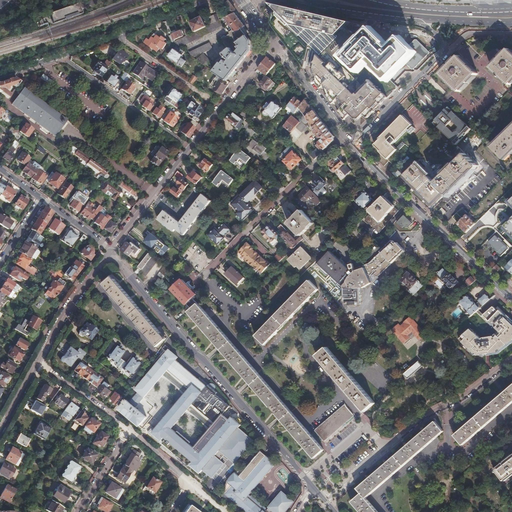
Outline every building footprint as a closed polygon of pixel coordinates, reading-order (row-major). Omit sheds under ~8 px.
[(231,15),(236,13),(234,11),(236,10),(229,1),(221,7),(223,8),(225,7),(231,15)] [(83,7),(81,3),(51,13),(54,23),(84,12),(83,7)] [(292,9),(270,4),(279,12),(290,23),(293,25),(296,26),(298,27),(310,29),(324,32),(337,35),(345,28),(350,22),(304,12),(302,11),(299,10),(297,10),(292,9)] [(290,23),(279,12),(276,15),(274,13),(272,15),(271,17),(271,19),(271,21),(271,22),(271,24),(272,26),(273,27),(276,31),(305,69),(305,66),(309,48),(300,39),(287,26),(290,23)] [(237,33),(242,29),(246,26),(248,24),(240,15),(238,16),(236,13),(231,15),(221,20),(223,22),(226,21),(235,30),(237,33)] [(211,25),(220,21),(218,16),(217,15),(208,18),(211,25)] [(190,22),(195,32),(206,27),(201,16),(190,22)] [(175,41),(171,43),(179,48),(224,27),(221,20),(220,21),(211,25),(206,27),(195,32),(189,35),(186,36),(183,38),(175,41)] [(314,69),(317,56),(324,64),(322,65),(326,69),(328,68),(332,64),(338,70),(336,71),(340,75),(341,73),(347,79),(344,83),(342,84),(354,95),(354,96),(363,87),(363,86),(368,81),(383,95),(387,99),(398,87),(396,85),(389,78),(375,65),(378,62),(372,57),(356,73),(342,60),(345,57),(366,35),(355,33),(354,34),(348,28),(346,30),(345,28),(337,35),(324,32),(310,29),(298,27),(296,26),(293,25),(290,23),(287,26),(300,39),(309,48),(305,66),(314,69)] [(247,36),(242,29),(237,33),(235,30),(230,34),(237,43),(247,36)] [(372,57),(378,62),(375,65),(389,78),(404,61),(413,52),(409,47),(400,39),(387,53),(381,47),(384,43),(371,30),(366,35),(345,57),(342,60),(356,73),(372,57)] [(180,31),(169,35),(171,43),(175,41),(183,38),(180,31)] [(158,46),(159,48),(162,49),(167,43),(164,41),(166,38),(162,36),(161,37),(157,34),(154,38),(152,36),(149,40),(147,38),(143,42),(155,50),(158,46)] [(229,49),(237,43),(230,34),(227,36),(226,35),(222,38),(229,49)] [(252,41),(247,36),(237,43),(229,49),(223,53),(226,57),(229,60),(227,63),(224,61),(222,64),(221,63),(214,72),(222,77),(227,81),(251,51),(252,41)] [(412,69),(414,69),(429,53),(429,51),(416,39),(415,39),(409,45),(410,46),(409,47),(413,52),(404,61),(412,69)] [(190,56),(206,66),(210,61),(200,54),(213,48),(210,42),(189,52),(190,56)] [(110,55),(110,46),(99,46),(99,51),(105,51),(105,55),(110,55)] [(128,56),(119,49),(112,59),(119,64),(122,61),(123,62),(128,56)] [(178,63),(185,52),(181,49),(179,52),(174,49),(168,57),(178,63)] [(511,82),(511,51),(509,49),(491,67),(510,85),(511,82)] [(324,64),(317,56),(314,69),(313,72),(317,77),(314,80),(314,81),(316,83),(319,88),(321,90),(323,93),(324,93),(325,95),(327,98),(328,100),(332,104),(333,106),(335,109),(336,109),(337,110),(337,111),(339,113),(341,115),(343,118),(345,120),(348,117),(351,114),(354,117),(354,118),(358,121),(361,118),(361,117),(364,114),(368,118),(387,99),(383,95),(368,81),(363,86),(363,87),(354,96),(354,95),(342,84),(344,83),(347,79),(341,73),(340,75),(336,71),(338,70),(332,64),(328,68),(326,69),(322,65),(324,64)] [(459,56),(441,74),(460,92),(478,73),(459,56)] [(267,76),(276,64),(267,57),(258,69),(267,76)] [(183,58),(179,65),(183,67),(187,60),(183,58)] [(93,71),(101,77),(111,63),(106,59),(103,64),(98,61),(95,65),(97,67),(93,71)] [(139,62),(132,73),(140,79),(143,75),(151,81),(156,74),(139,62)] [(120,78),(126,82),(130,76),(127,74),(126,73),(124,72),(120,78)] [(46,83),(49,79),(43,74),(40,78),(46,83)] [(113,76),(110,74),(104,82),(113,88),(119,80),(117,79),(118,76),(114,74),(113,76)] [(189,81),(193,85),(198,78),(193,75),(189,81)] [(269,92),(276,84),(266,76),(264,79),(260,84),(269,92)] [(222,94),(231,83),(227,81),(222,77),(220,81),(216,78),(211,84),(215,87),(214,88),(222,94)] [(15,88),(19,82),(14,78),(3,82),(0,82),(0,93),(7,99),(10,95),(6,93),(5,94),(4,93),(7,90),(7,91),(11,90),(11,87),(13,86),(15,88)] [(126,82),(122,89),(129,95),(134,88),(126,82)] [(172,106),(176,109),(178,105),(175,103),(180,95),(171,89),(163,99),(169,104),(172,106)] [(31,92),(18,108),(55,136),(67,120),(31,92)] [(142,106),(150,112),(154,107),(150,105),(153,102),(141,93),(137,99),(143,104),(142,106)] [(295,97),(289,104),(295,108),(292,111),(294,113),(296,111),(303,103),(295,97)] [(303,103),(296,111),(299,113),(302,110),(304,114),(306,116),(315,110),(306,99),(303,103)] [(189,117),(192,120),(195,122),(202,111),(199,109),(200,109),(191,102),(186,109),(190,112),(188,114),(190,116),(189,117)] [(270,115),(275,119),(283,108),(278,103),(277,104),(274,102),(271,105),(269,103),(266,107),(268,109),(265,113),(264,115),(267,117),(269,117),(270,115)] [(152,113),(159,118),(162,113),(164,109),(159,106),(157,110),(155,108),(152,113)] [(472,129),(449,107),(441,115),(433,123),(456,145),(472,129)] [(303,119),(304,121),(308,119),(315,128),(323,121),(315,110),(306,116),(303,119)] [(167,112),(162,119),(164,120),(163,121),(171,127),(178,118),(169,112),(169,113),(167,112)] [(246,130),(249,127),(251,124),(248,121),(247,120),(247,119),(249,116),(246,113),(244,112),(241,115),(245,118),(243,120),(233,112),(231,115),(229,113),(226,118),(234,124),(233,126),(238,130),(242,125),(244,126),(243,128),(246,130)] [(293,115),(285,125),(293,131),(301,121),(299,120),(293,115)] [(381,152),(395,166),(405,156),(394,144),(413,125),(403,115),(381,138),(376,144),(376,146),(382,151),(381,152)] [(288,137),(294,142),(307,126),(304,121),(303,119),(301,121),(293,131),(288,137)] [(191,132),(197,124),(195,122),(192,120),(188,125),(187,123),(180,132),(187,137),(191,132)] [(323,121),(315,128),(316,130),(315,131),(321,138),(330,130),(323,121)] [(28,137),(34,129),(26,123),(20,132),(28,137)] [(511,126),(491,147),(503,159),(511,150),(511,126)] [(244,132),(251,137),(255,132),(249,127),(246,130),(244,132)] [(317,145),(323,152),(327,147),(334,140),(335,140),(335,136),(330,130),(321,138),(323,137),(324,139),(317,145)] [(248,146),(253,150),(259,143),(253,139),(248,146)] [(12,152),(18,143),(14,140),(2,157),(9,162),(14,155),(11,153),(12,152)] [(259,143),(253,150),(261,156),(265,150),(266,149),(267,148),(259,142),(259,143)] [(161,147),(150,162),(157,166),(167,152),(161,147)] [(231,160),(237,164),(242,158),(248,162),(252,157),(240,147),(236,153),(231,160)] [(311,155),(315,159),(317,157),(321,153),(318,149),(311,155)] [(104,176),(107,171),(90,159),(78,150),(75,154),(87,163),(100,173),(104,176)] [(261,156),(266,160),(270,155),(265,150),(261,156)] [(17,160),(25,166),(30,158),(22,152),(19,156),(20,156),(17,160)] [(284,160),(292,169),(303,159),(295,152),(291,156),(290,154),(284,160)] [(435,182),(444,192),(447,195),(474,169),(475,170),(478,167),(479,165),(478,164),(477,166),(465,154),(435,182)] [(331,169),(335,174),(340,168),(341,169),(340,170),(346,176),(348,174),(349,175),(350,173),(352,171),(346,165),(345,165),(344,165),(345,164),(341,159),(340,160),(337,157),(333,161),(332,160),(328,165),(332,168),(331,169)] [(200,166),(207,172),(213,164),(206,158),(204,161),(202,160),(200,163),(201,164),(200,166)] [(258,170),(263,164),(258,159),(258,160),(253,166),(258,170)] [(32,175),(33,176),(36,172),(38,170),(28,163),(26,165),(22,171),(31,177),(32,175)] [(444,192),(435,182),(416,164),(404,175),(432,203),(444,192)] [(33,176),(32,178),(40,185),(46,176),(40,172),(43,168),(40,166),(38,170),(36,172),(33,176)] [(52,171),(45,180),(57,188),(63,179),(52,171)] [(184,175),(178,171),(175,174),(181,178),(178,182),(180,184),(178,185),(180,186),(178,189),(182,192),(189,183),(185,180),(182,178),(184,175)] [(213,183),(218,188),(223,181),(229,186),(233,180),(222,171),(217,176),(218,177),(213,183)] [(189,178),(197,184),(202,177),(195,172),(193,174),(192,174),(189,178)] [(311,190),(316,195),(320,199),(326,193),(327,193),(327,192),(326,191),(324,187),(327,184),(321,177),(317,181),(318,182),(314,185),(315,186),(311,190)] [(266,190),(256,180),(240,195),(239,193),(231,200),(240,209),(237,212),(244,220),(255,210),(248,203),(256,195),(259,197),(266,190)] [(114,200),(120,191),(110,184),(105,181),(102,185),(99,189),(105,193),(107,190),(113,195),(111,198),(114,200)] [(65,183),(57,194),(63,199),(72,187),(65,183)] [(132,189),(124,183),(122,187),(129,192),(132,189)] [(6,185),(5,186),(0,194),(0,198),(4,201),(5,200),(9,203),(16,192),(6,185)] [(98,188),(93,185),(90,191),(94,194),(98,188)] [(318,206),(322,201),(320,199),(316,195),(311,190),(309,187),(297,199),(303,204),(308,199),(314,202),(318,206)] [(511,246),(511,187),(487,213),(491,217),(497,212),(508,223),(502,229),(499,226),(498,226),(493,231),(495,233),(497,231),(506,240),(511,246)] [(355,200),(365,210),(375,201),(365,190),(355,200)] [(176,229),(184,235),(211,201),(203,194),(180,223),(164,210),(158,219),(174,232),(176,229)] [(384,195),(368,210),(371,212),(364,219),(377,231),(386,224),(399,210),(397,208),(384,195)] [(20,196),(14,204),(21,209),(27,200),(20,196)] [(75,199),(70,206),(77,211),(82,204),(75,199)] [(86,205),(79,213),(88,220),(90,218),(94,221),(100,212),(96,209),(94,211),(86,205)] [(50,218),(53,213),(45,207),(41,212),(50,218)] [(467,215),(468,213),(463,208),(453,218),(458,223),(467,215)] [(302,210),(289,223),(300,235),(308,228),(307,226),(312,220),(302,210)] [(46,223),(50,218),(41,212),(38,218),(46,223)] [(0,213),(0,224),(4,228),(9,220),(0,214),(0,213)] [(94,222),(103,229),(111,217),(112,216),(109,214),(106,217),(101,213),(94,222)] [(491,217),(487,213),(476,223),(470,229),(472,231),(473,232),(474,234),(490,219),(491,220),(492,219),(491,217)] [(397,222),(402,227),(408,227),(413,222),(405,215),(397,222)] [(470,229),(476,223),(467,215),(458,223),(458,224),(466,233),(470,229)] [(34,223),(43,229),(46,223),(38,218),(36,221),(35,220),(34,220),(33,222),(34,223)] [(54,220),(48,229),(58,235),(63,226),(54,220)] [(110,221),(104,229),(110,233),(116,225),(110,221)] [(232,228),(225,221),(218,228),(216,226),(209,234),(219,244),(226,236),(225,236),(232,228)] [(30,229),(39,234),(43,229),(34,223),(33,222),(32,224),(33,225),(30,229)] [(281,224),(278,227),(283,233),(282,234),(283,235),(282,236),(292,246),(294,248),(303,239),(301,236),(296,241),(287,232),(288,231),(281,224)] [(271,243),(275,247),(280,241),(278,238),(280,236),(277,233),(279,232),(276,229),(275,230),(270,226),(268,229),(267,228),(263,232),(264,233),(264,234),(263,236),(265,238),(267,238),(268,237),(272,241),(271,243)] [(386,235),(389,237),(395,231),(393,228),(386,235)] [(39,234),(30,229),(26,235),(28,236),(26,240),(27,241),(36,247),(37,247),(39,245),(42,240),(43,237),(41,236),(39,234)] [(76,235),(68,230),(60,242),(68,247),(76,235)] [(151,233),(145,241),(163,255),(169,248),(151,233)] [(495,235),(489,241),(498,251),(497,252),(501,256),(508,248),(501,241),(502,240),(500,237),(499,238),(495,235)] [(344,286),(345,305),(358,304),(357,303),(361,303),(360,288),(362,287),(363,288),(373,284),(370,278),(373,275),(378,277),(392,263),(405,250),(401,246),(397,242),(396,243),(391,238),(380,251),(368,263),(364,265),(353,269),(353,267),(351,268),(349,269),(331,251),(319,263),(344,286)] [(21,247),(19,251),(29,257),(30,258),(37,247),(27,241),(26,240),(23,244),(24,245),(22,247),(21,247)] [(127,242),(122,249),(127,253),(129,255),(132,251),(133,250),(131,248),(132,246),(127,242)] [(251,247),(247,243),(240,252),(243,255),(242,256),(247,260),(246,261),(253,267),(254,266),(259,270),(263,273),(271,264),(267,260),(266,262),(262,258),(262,257),(259,254),(256,251),(255,252),(253,250),(254,250),(251,247)] [(81,253),(90,260),(92,257),(93,255),(91,254),(92,254),(92,253),(93,253),(93,252),(93,251),(92,251),(92,250),(87,246),(81,253)] [(146,258),(151,251),(144,246),(139,252),(146,258)] [(294,260),(302,268),(312,258),(302,248),(290,258),(293,261),(294,260)] [(138,267),(143,270),(155,254),(151,251),(146,258),(143,261),(140,264),(138,267)] [(275,257),(279,262),(286,256),(281,251),(275,257)] [(447,261),(449,260),(453,255),(450,253),(448,255),(445,252),(442,256),(447,261)] [(25,268),(24,269),(35,277),(39,271),(31,266),(30,268),(26,265),(30,260),(21,254),(18,258),(19,259),(16,263),(25,268)] [(141,271),(142,272),(147,276),(160,259),(155,254),(143,270),(141,271)] [(72,270),(77,274),(82,266),(75,261),(69,268),(72,270)] [(152,283),(157,287),(172,268),(167,264),(152,283)] [(245,278),(232,266),(226,273),(239,284),(245,278)] [(24,273),(14,267),(12,271),(11,270),(8,274),(9,274),(9,275),(17,280),(20,276),(22,277),(24,273)] [(444,279),(455,290),(461,284),(450,273),(449,273),(444,268),(438,273),(444,279)] [(72,280),(77,274),(72,270),(67,276),(72,280)] [(408,291),(413,295),(423,285),(408,272),(405,270),(401,275),(403,277),(401,279),(410,288),(408,291)] [(55,296),(65,283),(60,279),(59,278),(54,274),(54,275),(51,279),(53,281),(50,285),(51,285),(47,290),(45,293),(53,299),(55,296)] [(469,286),(478,279),(474,275),(466,282),(469,286)] [(102,284),(156,347),(165,339),(161,334),(161,333),(112,276),(102,284)] [(11,289),(14,292),(18,286),(19,285),(15,283),(7,278),(3,284),(11,289)] [(191,309),(198,303),(193,298),(197,294),(182,279),(172,290),(191,309)] [(256,335),(265,345),(318,289),(309,280),(256,335)] [(435,283),(441,289),(444,287),(438,280),(435,283)] [(0,291),(5,295),(7,296),(11,289),(3,284),(0,288),(0,291)] [(483,305),(491,298),(487,293),(479,300),(483,305)] [(458,304),(470,317),(480,308),(468,295),(458,304)] [(191,309),(188,312),(314,458),(324,449),(198,303),(191,309)] [(475,352),(478,355),(498,352),(499,351),(498,350),(500,348),(501,349),(511,340),(511,321),(500,309),(498,310),(494,306),(484,314),(490,320),(490,321),(502,332),(498,336),(497,335),(495,338),(494,337),(494,335),(483,337),(482,338),(471,328),(460,338),(475,353),(475,352)] [(456,320),(464,314),(459,307),(451,314),(456,320)] [(21,326),(26,329),(28,326),(36,330),(40,321),(37,319),(38,317),(33,314),(29,322),(25,319),(21,326)] [(414,331),(416,332),(422,338),(428,333),(411,316),(405,322),(406,323),(402,327),(400,324),(394,330),(407,343),(412,337),(410,335),(414,331)] [(14,329),(27,336),(28,333),(25,331),(26,329),(21,326),(18,324),(14,329)] [(85,336),(90,340),(97,331),(87,325),(85,324),(83,328),(82,327),(79,332),(78,334),(79,335),(82,338),(84,337),(85,336)] [(364,337),(367,340),(372,335),(368,331),(364,335),(365,336),(364,337)] [(19,338),(16,344),(25,349),(28,343),(19,338)] [(78,342),(75,346),(78,348),(82,351),(85,347),(78,342)] [(120,360),(125,353),(115,346),(104,360),(130,378),(131,376),(140,364),(131,358),(126,364),(120,360)] [(355,399),(364,411),(365,411),(376,403),(327,346),(316,355),(323,363),(338,380),(355,399)] [(13,347),(8,356),(18,361),(23,352),(13,347)] [(82,351),(78,348),(75,352),(70,348),(61,360),(69,366),(75,359),(79,362),(83,357),(86,354),(84,353),(82,351)] [(135,390),(144,397),(168,369),(190,388),(152,433),(161,440),(185,412),(192,404),(215,424),(208,432),(187,457),(193,463),(191,465),(200,473),(241,424),(232,417),(229,420),(223,414),(230,406),(216,394),(218,392),(208,385),(207,386),(176,360),(178,358),(169,350),(167,353),(164,351),(159,357),(161,359),(135,390)] [(11,374),(16,364),(8,359),(3,369),(11,374)] [(419,361),(404,374),(408,379),(423,365),(419,361)] [(78,364),(73,371),(77,374),(76,375),(78,377),(79,375),(85,367),(82,365),(81,366),(78,364)] [(92,372),(85,367),(79,375),(86,381),(92,372)] [(0,384),(3,386),(6,382),(7,382),(9,378),(7,377),(8,376),(3,373),(3,374),(0,371),(0,384)] [(102,379),(93,372),(92,372),(86,381),(95,387),(102,379)] [(125,383),(131,387),(134,383),(129,379),(125,383)] [(36,399),(42,402),(46,394),(48,395),(51,389),(44,385),(36,399)] [(99,391),(105,396),(107,394),(109,395),(111,391),(103,385),(99,391)] [(454,435),(463,445),(511,402),(511,385),(501,395),(485,409),(466,424),(454,435)] [(114,391),(111,394),(114,396),(111,398),(114,400),(113,401),(117,404),(122,397),(114,391)] [(54,403),(62,408),(67,401),(60,395),(54,403)] [(150,402),(144,397),(140,403),(146,408),(150,402)] [(119,409),(139,426),(146,417),(126,400),(125,401),(124,400),(123,403),(124,403),(119,409)] [(45,407),(35,401),(30,410),(40,416),(45,407)] [(150,402),(146,408),(151,412),(155,406),(150,402)] [(78,408),(70,403),(64,411),(67,412),(65,416),(70,419),(74,413),(76,415),(80,411),(77,409),(78,408)] [(192,404),(185,412),(187,412),(188,413),(189,413),(191,414),(192,414),(194,415),(196,417),(197,418),(199,419),(200,421),(202,423),(203,424),(204,426),(205,427),(206,429),(207,430),(208,432),(215,424),(192,404)] [(315,430),(323,440),(353,414),(345,404),(315,430)] [(74,421),(81,426),(86,419),(87,418),(84,416),(85,415),(80,412),(74,421)] [(85,427),(93,433),(99,424),(96,421),(95,423),(90,419),(85,427)] [(361,492),(366,498),(444,431),(435,421),(423,431),(407,445),(386,463),(369,478),(357,488),(361,492)] [(33,434),(44,440),(51,428),(40,422),(33,434)] [(99,431),(93,442),(92,443),(96,446),(97,444),(101,447),(103,447),(105,443),(104,442),(107,436),(99,431)] [(15,442),(25,447),(29,439),(19,434),(15,442)] [(5,460),(14,465),(21,453),(12,448),(5,460)] [(81,457),(91,463),(96,454),(87,449),(81,457)] [(261,451),(248,467),(243,468),(239,470),(235,472),(232,475),(229,479),(227,483),(225,487),(229,488),(225,493),(222,497),(229,502),(231,499),(237,504),(246,511),(267,511),(262,507),(249,495),(276,464),(261,451)] [(124,466),(132,471),(139,459),(130,454),(126,462),(124,466)] [(511,454),(493,469),(502,480),(511,472),(511,454)] [(60,477),(71,483),(80,466),(70,460),(60,477)] [(5,477),(7,478),(13,468),(3,463),(0,469),(0,476),(3,479),(5,477)] [(126,481),(132,471),(124,466),(123,465),(117,476),(126,481)] [(150,490),(155,493),(160,483),(152,478),(146,488),(150,490)] [(105,493),(116,500),(122,490),(111,483),(105,493)] [(0,495),(0,497),(5,500),(8,502),(15,490),(6,485),(0,495)] [(53,497),(63,503),(67,496),(68,497),(71,492),(59,485),(53,497)] [(287,511),(296,503),(283,492),(269,508),(273,511),(287,511)] [(378,511),(366,498),(361,492),(351,501),(361,511),(360,511),(378,511)] [(101,498),(101,499),(97,506),(96,507),(104,511),(107,511),(112,505),(101,498)] [(46,510),(48,511),(61,511),(64,508),(52,500),(51,502),(49,500),(48,501),(47,501),(47,502),(46,502),(46,503),(45,503),(45,504),(45,505),(45,506),(44,506),(44,508),(46,509),(46,510)]
